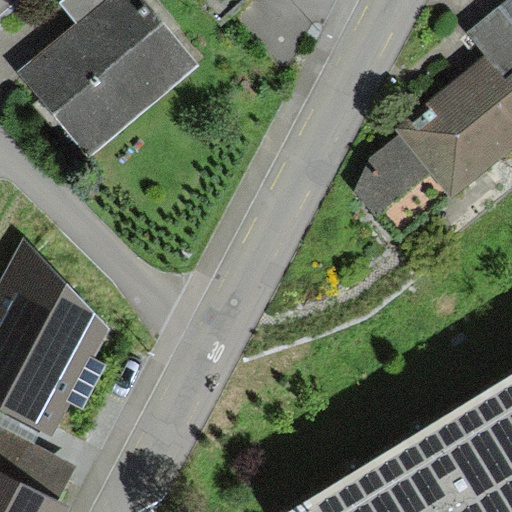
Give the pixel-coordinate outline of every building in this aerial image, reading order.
[(61,42),(17,78),(90,165),(202,72),(141,0),(111,0),(77,28),(61,42)] [(69,0),(60,7),(77,28),(111,0),(69,0)] [(511,2),(467,36),(487,62),(468,77),(397,131),(402,138),(370,162),(356,194),(395,246),(511,157),(511,2)] [(68,301),(25,243),(0,290),(0,415),(53,445),(110,339),(68,301)] [(511,511),(511,399),(330,511),(511,511)] [(0,430),(0,477),(57,508),(76,472),(0,430)] [(0,477),(0,511),(64,511),(57,508),(0,477)]
